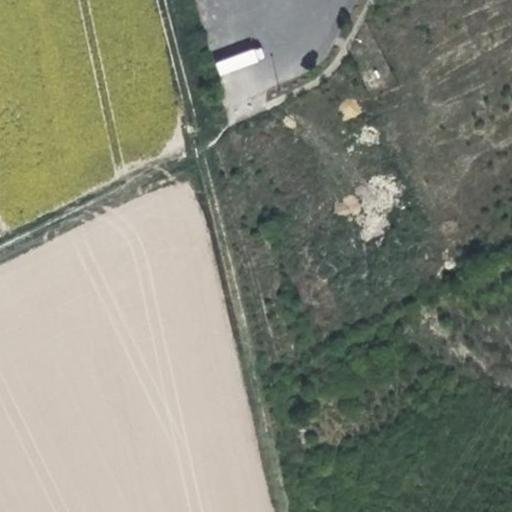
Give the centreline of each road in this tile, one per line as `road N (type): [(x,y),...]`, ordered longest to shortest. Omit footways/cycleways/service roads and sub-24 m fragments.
road 1 (track): [(0,253),(210,150),(178,0)]
road 2 (track): [(210,150),(289,511)]
